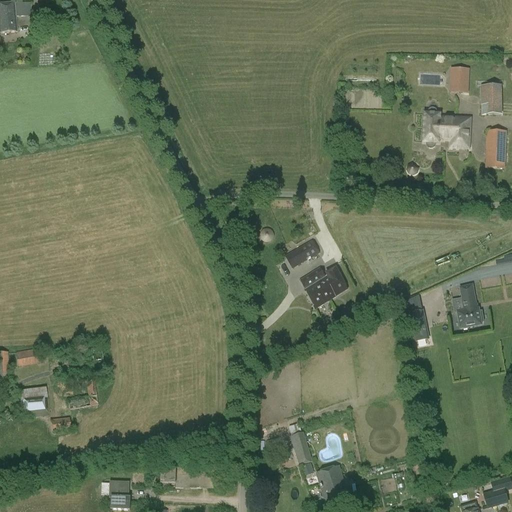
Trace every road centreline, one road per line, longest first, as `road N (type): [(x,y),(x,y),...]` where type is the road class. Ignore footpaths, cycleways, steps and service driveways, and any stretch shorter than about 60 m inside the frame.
road 1 (unclassified): [(511,207),(263,193),(197,209)]
road 2 (unclassified): [(241,511),(241,319),(197,209)]
road 3 (unclassified): [(197,209),(94,0)]
